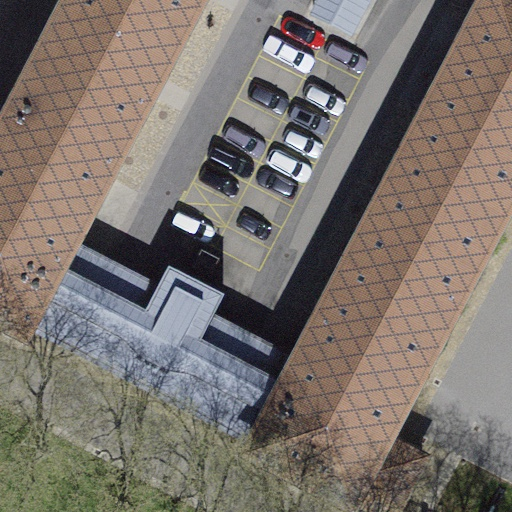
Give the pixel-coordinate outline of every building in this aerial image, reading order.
[(0,324),(15,333),(14,335),(26,341),(31,331),(28,329),(58,273),(164,70),(200,0),(70,0),(0,135),(0,324)] [(352,511),(358,502),(355,500),(384,446),(511,201),(511,0),(487,0),(389,188),(283,391),(253,447),(251,446),(245,456),(257,462),(258,460),(342,503),(341,506),(351,511),(352,511)] [(315,0),(304,21),(350,45),(374,0),(315,0)] [(28,329),(31,331),(251,446),(253,447),(283,391),(280,389),(281,388),(198,344),(223,297),(196,283),(169,269),(144,316),(61,273),(60,274),(58,273),(28,329)] [(402,456),(384,446),(355,500),(358,502),(377,511),(395,511),(420,465),(402,456)]
